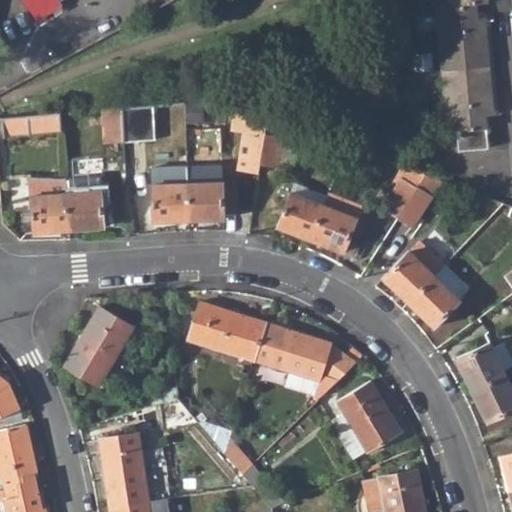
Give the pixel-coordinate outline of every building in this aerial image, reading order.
[(27,0),(33,11),(51,0),(27,0)] [(435,5),(440,67),(489,63),(485,15),(477,15),(477,1),(448,4),(435,5)] [(440,67),(444,128),(454,127),(483,126),(487,125),(485,111),(493,111),(489,63),(440,67)] [(266,113),(231,100),(229,126),(241,128),(236,167),(257,170),(259,162),(263,132),(266,113)] [(120,106),(122,139),(140,138),(138,104),(120,106)] [(100,107),(103,141),(122,139),(120,106),(100,107)] [(454,127),(456,146),(485,145),(483,126),(454,127)] [(259,162),(276,165),(280,134),(263,132),(259,162)] [(2,140),(4,159),(63,154),(62,135),(2,140)] [(186,180),(188,217),(222,217),(222,162),(186,164),(186,180)] [(397,215),(411,224),(431,194),(455,203),(462,186),(423,171),(416,185),(397,215)] [(28,176),(33,230),(69,228),(65,190),(63,176),(28,176)] [(383,206),(397,215),(416,185),(401,176),(383,206)] [(152,180),(153,219),(188,217),(186,180),(152,180)] [(65,190),(69,228),(103,225),(101,188),(65,190)] [(309,238),(342,251),(361,203),(328,189),(322,202),(309,238)] [(278,225),(309,238),(322,202),(292,190),(278,225)] [(385,277),(409,301),(436,274),(445,263),(421,241),(385,277)] [(409,301),(435,325),(461,299),(436,274),(409,301)] [(188,338),(255,359),(266,320),(201,300),(188,338)] [(66,364),(99,384),(134,326),(100,306),(66,364)] [(255,359),(318,379),(331,341),(266,320),(255,359)] [(457,358),(473,389),(507,372),(491,341),(457,358)] [(473,389),(488,420),(511,408),(511,383),(507,372),(473,389)] [(0,393),(9,382),(0,376),(0,393)] [(336,400),(367,451),(401,431),(370,380),(336,400)] [(203,423),(227,451),(231,437),(232,435),(204,421),(203,423)] [(25,476),(33,475),(37,474),(25,423),(0,429),(0,471),(2,482),(8,481),(12,498),(19,497),(18,491),(27,488),(25,476)] [(101,437),(110,504),(150,498),(140,431),(101,437)] [(251,460),(231,437),(227,451),(242,468),(251,460)] [(511,451),(499,455),(509,488),(511,487),(511,451)] [(242,468),(274,506),(286,501),(251,460),(242,468)] [(377,476),(384,511),(425,511),(417,467),(377,476)] [(45,511),(41,492),(37,492),(33,475),(25,476),(27,488),(18,491),(19,497),(12,498),(7,499),(9,511),(45,511)] [(110,504),(111,511),(151,511),(150,498),(110,504)]
